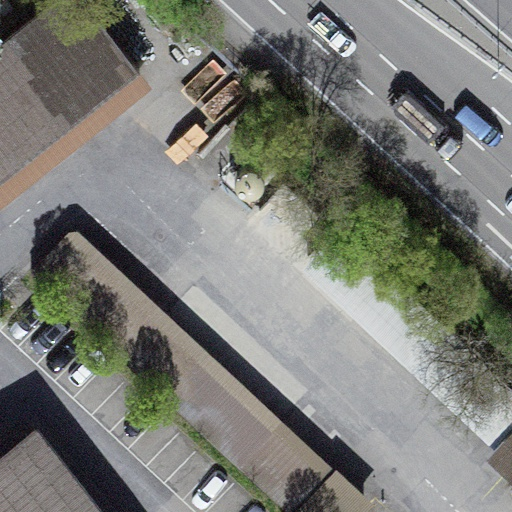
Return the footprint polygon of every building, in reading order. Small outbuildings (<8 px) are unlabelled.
[(89,0),(48,0),(0,38),(0,173),(36,146),(140,63),(89,0)] [(499,444),(511,430),(511,378),(345,225),(306,268),(404,357),(499,444)] [(68,231),(33,268),(297,511),(362,511),(367,507),(221,372),(68,231)] [(92,511),(30,430),(0,452),(0,511),(92,511)] [(511,439),(495,458),(511,473),(511,439)]
